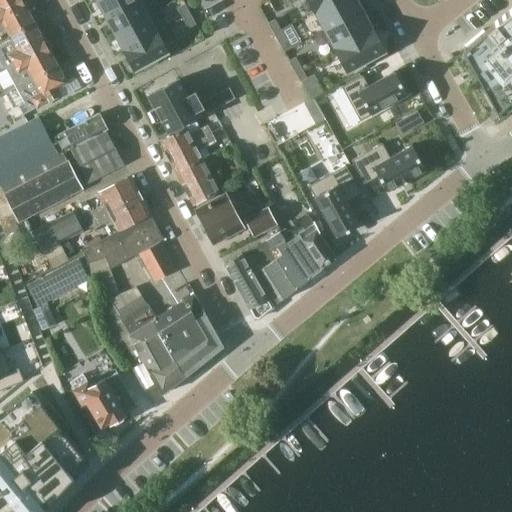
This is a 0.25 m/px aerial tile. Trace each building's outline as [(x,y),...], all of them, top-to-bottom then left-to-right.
[(0,0),(0,9),(18,0),(0,0)] [(22,0),(18,0),(0,9),(0,38),(1,40),(34,22),(22,0)] [(97,0),(106,16),(135,0),(97,0)] [(115,33),(154,12),(146,0),(135,0),(106,16),(115,33)] [(334,0),(308,0),(315,11),(334,0)] [(325,30),(361,10),(355,0),(334,0),(315,11),(325,30)] [(184,4),(177,8),(183,18),(190,14),(184,4)] [(511,8),(462,49),(491,103),(496,111),(511,98),(511,8)] [(335,49),(371,29),(361,10),(325,30),(335,49)] [(156,33),(156,34),(163,30),(154,12),(115,33),(124,50),(156,33)] [(195,24),(190,14),(183,18),(189,28),(195,24)] [(280,30),(275,19),(268,23),(273,33),(280,30)] [(47,46),(34,22),(1,40),(0,40),(0,58),(6,68),(47,46)] [(383,52),(371,29),(335,49),(348,71),(383,52)] [(286,40),(280,30),(273,33),(279,44),(286,40)] [(167,53),(156,34),(156,33),(124,50),(135,70),(167,53)] [(58,68),(47,46),(6,68),(17,90),(58,68)] [(295,57),(288,61),(294,71),(301,68),(295,57)] [(66,82),(58,68),(17,90),(24,103),(18,106),(23,115),(57,96),(54,89),(66,82)] [(306,78),(301,68),(294,71),(299,82),(306,78)] [(349,82),(341,87),(342,89),(359,120),(407,94),(394,72),(368,86),(362,75),(360,77),(359,74),(348,79),(349,82)] [(178,79),(148,95),(168,131),(198,115),(196,113),(204,109),(206,114),(235,99),(229,87),(201,102),(195,91),(187,95),(178,79)] [(313,99),(304,104),(315,125),(324,120),(313,99)] [(416,112),(406,118),(412,128),(422,123),(416,112)] [(60,148),(56,151),(59,157),(60,156),(107,131),(99,114),(67,130),(70,137),(58,143),(60,148)] [(38,117),(0,136),(0,185),(1,187),(59,157),(56,151),(38,117)] [(212,123),(207,126),(211,134),(216,131),(212,123)] [(186,129),(160,142),(168,157),(211,134),(207,126),(189,135),(186,129)] [(59,157),(1,187),(19,221),(37,212),(82,189),(80,186),(85,183),(90,193),(129,172),(107,131),(60,156),(59,157)] [(211,134),(168,157),(176,173),(201,160),(197,152),(215,142),(211,134)] [(382,143),(351,160),(364,184),(378,176),(386,191),(399,184),(400,185),(410,179),(410,178),(425,170),(423,165),(426,164),(417,148),(414,150),(412,145),(389,157),(382,143)] [(201,160),(176,173),(193,205),(218,192),(215,184),(206,168),(201,160)] [(345,166),(308,186),(336,237),(359,224),(346,202),(360,194),(345,166)] [(241,168),(232,174),(238,184),(247,178),(241,168)] [(140,194),(130,175),(98,192),(104,204),(86,214),(90,221),(140,194)] [(151,213),(140,194),(90,221),(94,228),(112,219),(118,231),(151,213)] [(225,194),(195,210),(213,244),(243,228),(234,211),(234,210),(235,207),(235,204),(234,201),(232,198),(229,196),(226,195),(225,194)] [(267,208),(246,220),(254,235),(275,224),(267,208)] [(241,254),(224,264),(254,318),(258,319),(272,308),(295,290),(336,258),(320,232),(315,222),(309,211),(292,222),(299,234),(297,236),(288,242),(280,231),(257,246),(241,254)] [(19,221),(10,225),(20,245),(35,237),(43,251),(59,242),(82,230),(72,212),(44,226),(37,212),(19,221)] [(175,269),(160,241),(164,239),(151,213),(118,231),(82,250),(100,299),(119,292),(111,268),(139,253),(154,281),(175,269)] [(59,242),(43,251),(51,268),(67,260),(59,242)] [(78,261),(28,287),(37,304),(88,278),(78,261)] [(189,374),(157,318),(137,286),(110,300),(132,335),(129,336),(138,352),(133,355),(139,366),(145,363),(162,395),(164,394),(164,393),(187,376),(189,374)] [(224,346),(195,294),(157,318),(189,374),(224,346)] [(0,389),(23,381),(18,368),(11,371),(3,349),(0,350),(0,389)] [(83,374),(70,382),(74,388),(72,390),(81,405),(86,402),(101,427),(108,423),(108,424),(109,423),(115,424),(116,425),(124,420),(124,419),(125,413),(126,413),(126,412),(125,411),(137,404),(117,372),(106,379),(105,378),(91,387),(87,380),(87,381),(83,374)] [(0,417),(0,511),(41,511),(44,509),(46,507),(44,506),(73,476),(87,461),(83,455),(65,432),(69,429),(48,402),(43,406),(40,402),(32,392),(31,392),(0,417)]
